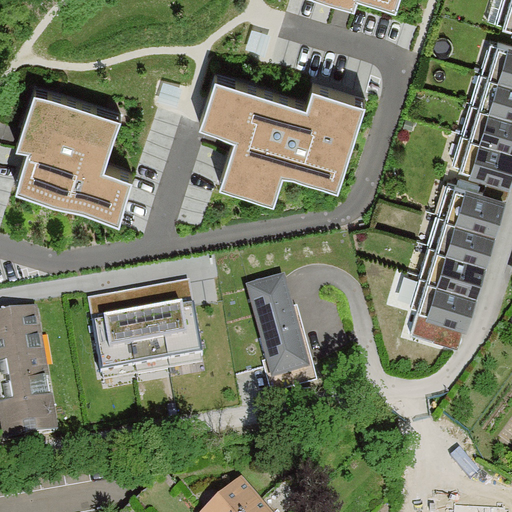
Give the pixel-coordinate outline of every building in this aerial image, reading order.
[(511,0),(510,0),(502,28),(511,30),(511,0)] [(511,172),(511,47),(498,43),(459,170),(508,185),(511,172)] [(374,94),(311,74),(305,95),(213,65),(194,123),(229,134),(214,182),(277,202),(287,172),(343,190),(374,94)] [(120,224),(136,178),(108,169),(125,117),(34,87),(15,146),(27,150),(14,189),(120,224)] [(504,199),(455,184),(416,311),(465,326),(504,199)] [(309,369),(284,280),(247,290),(271,379),(309,369)] [(191,301),(95,318),(105,378),(202,361),(191,301)] [(56,430),(35,309),(0,314),(0,397),(7,438),(56,430)] [(250,511),(258,505),(240,484),(207,511),(250,511)]
